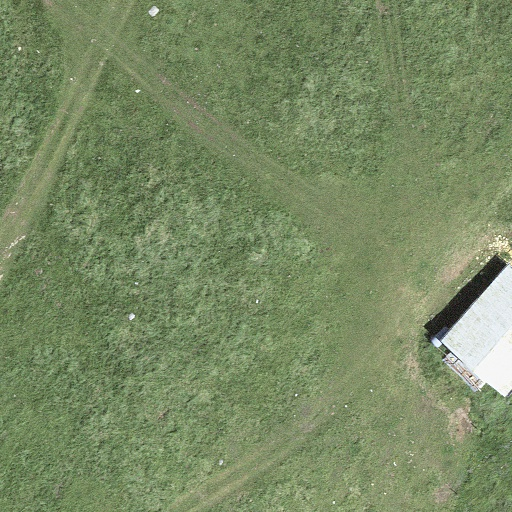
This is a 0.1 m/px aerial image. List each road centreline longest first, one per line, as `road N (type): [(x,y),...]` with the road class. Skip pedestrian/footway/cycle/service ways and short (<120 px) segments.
road 1 (track): [(0,255),(110,50)]
road 2 (track): [(131,0),(110,50),(64,0)]
